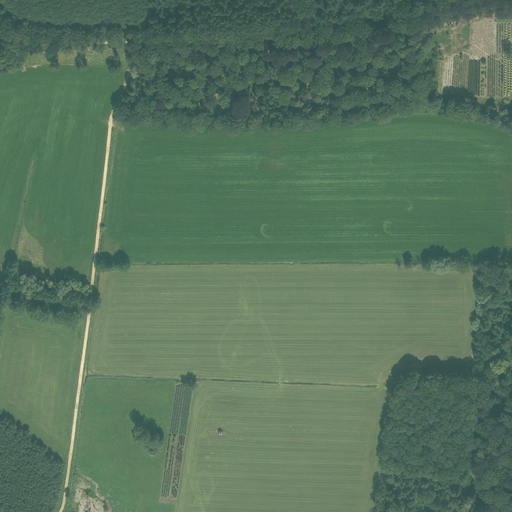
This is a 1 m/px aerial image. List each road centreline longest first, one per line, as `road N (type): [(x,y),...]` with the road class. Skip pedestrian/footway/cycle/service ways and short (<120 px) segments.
road 1 (track): [(61,511),(116,92),(136,58),(135,35)]
road 2 (track): [(440,0),(47,43),(0,64)]
